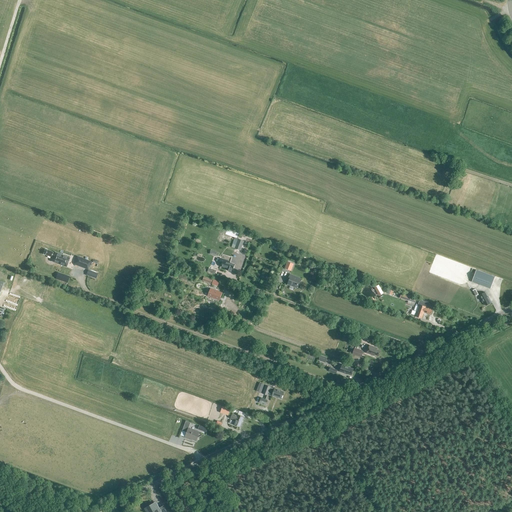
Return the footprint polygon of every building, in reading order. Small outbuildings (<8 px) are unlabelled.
[(234,248),(240,251),(244,241),(237,239),(234,248)] [(50,261),(55,263),(66,267),(69,259),(59,254),(55,252),(54,253),(47,250),(45,255),(52,257),(50,261)] [(73,264),(87,270),(90,261),(76,256),(73,264)] [(221,259),(219,263),(222,264),(221,266),(227,268),(226,270),(231,272),(232,269),(233,269),(234,265),(225,262),(226,260),(221,259)] [(284,268),(291,271),(293,264),(287,262),(284,268)] [(95,272),(89,269),(87,275),(93,277),(95,272)] [(472,282),(474,283),(477,284),(479,285),(490,290),(495,278),(476,271),(472,282)] [(57,272),(55,279),(67,283),(69,276),(57,272)] [(290,278),(288,284),(297,288),(299,282),(300,283),(302,279),(290,274),(289,278),(290,278)] [(222,293),(210,288),(207,296),(219,300),(222,293)] [(490,303),(491,302),(488,297),(487,297),(485,292),(479,295),(483,303),(484,302),(485,306),(490,303)] [(419,305),(415,316),(421,318),(424,312),(431,315),(432,310),(425,308),(425,307),(419,305)] [(377,348),(370,346),(369,346),(366,354),(375,357),(375,356),(378,357),(380,351),(377,350),(377,348)] [(351,354),(361,357),(363,351),(354,348),(351,354)] [(318,361),(325,363),(327,357),(320,355),(318,361)] [(350,368),(350,367),(342,365),(340,372),(347,374),(351,375),(353,369),(350,368)] [(284,392),(275,388),(275,389),(270,387),(271,387),(266,385),(263,393),(267,395),(268,393),(272,394),(272,395),(281,399),(284,392)] [(231,409),(222,406),(220,413),(228,416),(231,409)] [(240,427),(244,417),(237,414),(237,416),(232,414),(230,418),(234,420),(234,419),(235,420),(233,425),(240,427)] [(186,421),(185,424),(182,430),(187,432),(184,438),(192,441),(192,440),(196,442),(199,432),(188,428),(190,423),(186,421)] [(166,511),(163,505),(159,508),(156,502),(144,508),(145,511),(166,511)]
